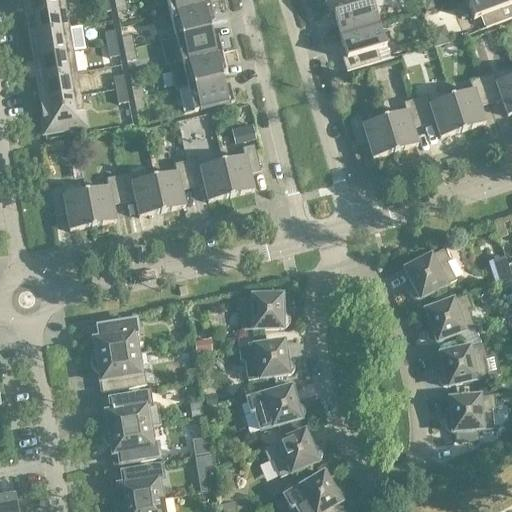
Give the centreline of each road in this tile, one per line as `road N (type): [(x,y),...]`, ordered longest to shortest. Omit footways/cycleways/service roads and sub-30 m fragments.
road 1 (residential): [(326,252),(381,300),(407,371),(415,469),(393,482),(369,482),(355,469),(331,411),(317,344),(320,286)]
road 2 (residential): [(299,240),(24,299)]
road 3 (residential): [(299,240),(242,0)]
road 4 (residential): [(352,227),(286,0)]
road 5 (residential): [(59,511),(24,299)]
road 6 (residential): [(511,174),(352,227)]
road 7 (residential): [(24,299),(0,151)]
